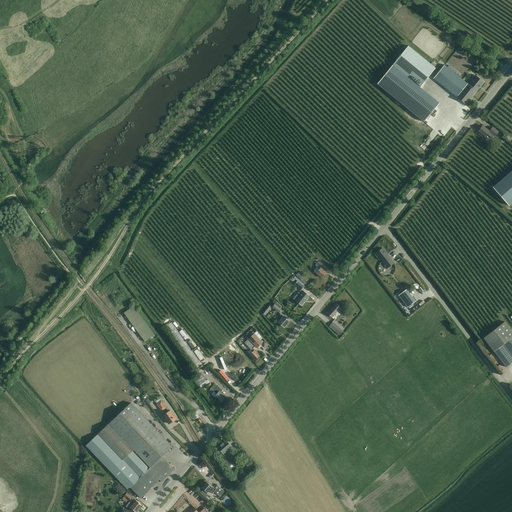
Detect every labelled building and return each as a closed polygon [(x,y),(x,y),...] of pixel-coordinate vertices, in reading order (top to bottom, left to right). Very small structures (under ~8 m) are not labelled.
[(408,46),(393,65),(420,87),(436,68),(408,46)] [(424,122),(435,108),(420,95),(420,87),(393,65),(392,65),(377,84),(424,122)] [(476,91),(467,83),(444,65),(434,78),(465,104),(476,91)] [(474,75),(467,83),(476,91),(483,82),(476,76),(474,75)] [(479,131),(486,136),(487,134),(493,139),(496,136),(499,131),(493,127),(490,131),(483,126),(481,128),(480,128),(478,130),(479,131)] [(509,205),(511,202),(511,170),(493,187),(509,205)] [(394,263),(388,255),(382,248),(376,253),(384,263),(383,264),(387,268),(394,263)] [(323,265),(318,261),(317,263),(316,262),(315,263),(316,264),(315,265),(317,267),(314,270),(314,271),(321,278),(322,277),(323,277),(324,276),(324,275),(326,272),(321,267),(323,265)] [(304,284),(307,281),(298,272),(296,275),(304,284)] [(295,284),(301,289),(304,286),(297,281),(295,284)] [(408,307),(416,301),(406,289),(398,295),(408,307)] [(297,302),(301,306),(310,296),(304,291),(297,299),(299,300),(297,302)] [(334,307),(327,314),(331,317),(338,311),(338,310),(340,307),(336,304),(334,307)] [(265,315),(272,307),(269,305),(262,313),(265,315)] [(281,310),(275,305),(272,307),(279,313),(281,310)] [(134,306),(124,313),(145,342),(154,335),(134,306)] [(289,321),(287,320),(288,319),(280,313),(278,316),(282,318),(278,322),(281,325),(280,325),(281,326),(281,325),(284,327),(289,321)] [(339,327),(333,322),(329,326),(339,335),(343,331),(339,327)] [(511,330),(506,322),(485,338),(506,367),(511,362),(511,330)] [(257,348),(262,343),(263,342),(255,333),(244,342),(252,351),(250,354),(255,360),(260,356),(257,353),(257,352),(253,348),(255,346),(257,348)] [(190,337),(186,339),(199,358),(203,355),(190,337)] [(201,373),(193,379),(198,386),(207,380),(201,373)] [(222,390),(214,384),(211,390),(217,395),(216,397),(222,402),(226,397),(220,393),(222,390)] [(166,407),(162,401),(158,404),(162,410),(166,407)] [(131,403),(109,423),(151,466),(162,455),(172,446),(131,403)] [(176,419),(170,410),(163,415),(169,424),(176,419)] [(151,466),(109,423),(86,446),(127,489),(130,487),(141,498),(164,475),(166,477),(174,469),(172,466),(162,455),(151,466)] [(227,451),(228,452),(229,451),(228,450),(232,447),(226,440),(217,448),(223,454),(227,451)] [(233,462),(227,455),(222,459),(228,466),(233,462)] [(220,497),(224,491),(217,485),(214,488),(207,482),(202,488),(207,492),(209,490),(213,493),(214,492),(218,495),(220,497)] [(124,496),(129,501),(132,497),(127,493),(124,496)] [(126,507),(129,509),(131,508),(135,511),(142,505),(136,500),(135,502),(132,500),(130,503),(129,502),(126,507)]
